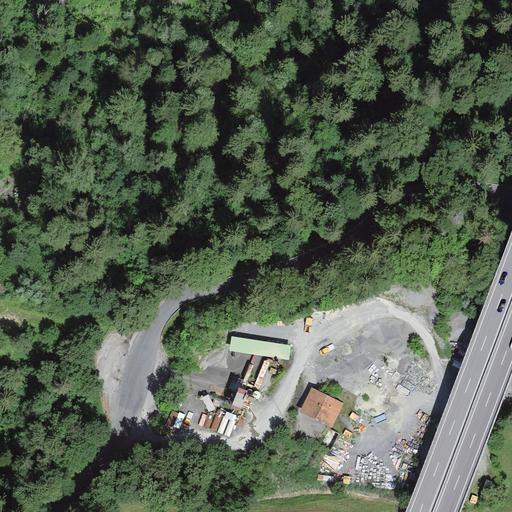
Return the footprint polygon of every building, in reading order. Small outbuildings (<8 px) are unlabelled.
[(226,350),(289,358),(291,343),(228,335),(226,350)] [(214,429),(230,434),(248,384),(261,389),(271,361),(249,353),(224,419),(218,417),(214,429)] [(339,404),(309,391),(299,415),(329,428),(339,404)] [(180,427),(185,413),(172,408),(167,423),(180,427)] [(338,433),(334,443),(351,449),(355,439),(338,433)]
